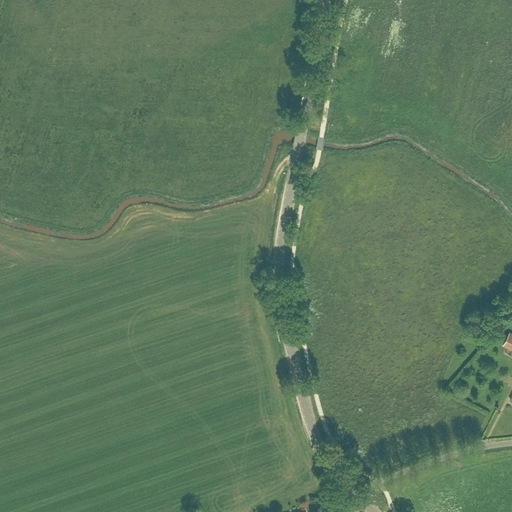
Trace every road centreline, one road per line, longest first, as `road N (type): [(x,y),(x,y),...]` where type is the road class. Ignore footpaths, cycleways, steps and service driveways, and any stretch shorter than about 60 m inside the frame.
road 1 (tertiary): [(360,498),(335,472),(311,426),(277,286),(325,0)]
road 2 (unclassified): [(360,498),(423,463),(511,442)]
